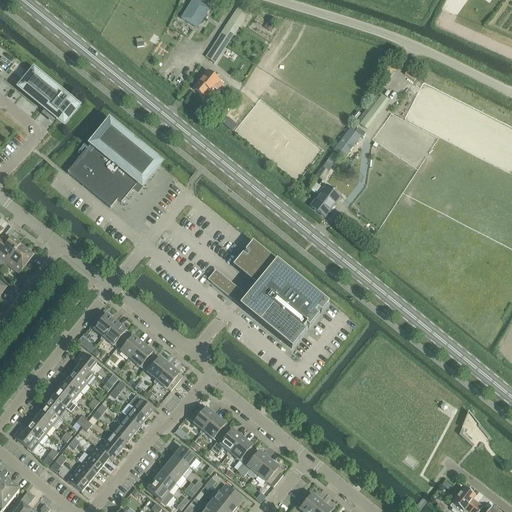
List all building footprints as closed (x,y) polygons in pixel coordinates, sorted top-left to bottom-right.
[(457,15),(467,0),(449,0),(445,7),(457,15)] [(183,16),(181,19),(181,21),(184,22),(186,22),(197,29),(206,15),(209,10),(193,1),(184,15),(183,16)] [(229,22),(206,58),(214,63),(215,64),(238,28),(229,22)] [(20,89),(41,106),(63,124),(76,108),(33,72),(20,89)] [(207,72),(193,89),(203,98),(209,91),(211,93),(214,89),(217,92),(223,85),(207,72)] [(380,95),(358,124),(367,131),(389,101),(380,95)] [(109,123),(67,174),(110,210),(117,201),(121,204),(133,189),(137,192),(141,187),(142,187),(160,165),(109,123)] [(350,129),(334,150),(345,158),(350,150),(349,149),(352,145),(353,146),(360,137),(350,129)] [(358,129),(355,133),(363,138),(365,135),(358,129)] [(331,154),(326,162),(332,167),(338,159),(331,154)] [(326,162),(316,176),(322,181),(332,167),(326,162)] [(162,169),(125,217),(141,229),(178,181),(162,169)] [(325,218),(340,198),(326,187),(324,190),(321,188),(317,194),(319,196),(310,208),(325,218)] [(361,228),(356,233),(366,241),(371,235),(361,228)] [(6,238),(0,245),(0,260),(6,265),(20,247),(11,240),(10,242),(6,238)] [(321,314),(328,305),(327,305),(252,244),(253,243),(252,243),(245,252),(245,253),(243,255),(242,255),(233,267),(258,287),(241,307),(292,349),(291,350),(306,333),(303,330),(306,327),(309,329),(318,317),(320,314),(321,314)] [(20,247),(6,265),(19,275),(33,257),(20,247)] [(215,272),(207,281),(230,300),(238,291),(232,286),(219,275),(215,272)] [(93,332),(101,338),(100,341),(102,342),(116,324),(106,316),(104,319),(100,316),(90,328),(94,331),(93,332)] [(116,324),(102,342),(103,343),(105,341),(113,348),(114,347),(117,350),(127,338),(123,335),(126,332),(116,324)] [(82,338),(77,344),(84,349),(88,344),(82,338)] [(120,353),(128,360),(127,362),(128,363),(143,346),(133,338),(130,341),(127,338),(117,350),(120,353)] [(143,346),(128,363),(129,364),(132,363),(140,369),(144,372),(153,359),(150,357),(152,354),(143,346)] [(75,363),(79,366),(89,374),(90,373),(96,365),(82,354),(75,363)] [(147,375),(155,381),(154,384),(155,385),(169,367),(159,359),(157,362),(153,359),(144,372),(147,374),(147,375)] [(73,374),(87,386),(94,377),(90,373),(89,374),(79,366),(73,374)] [(169,367),(155,385),(156,386),(159,385),(166,391),(167,390),(171,393),(180,381),(177,378),(179,375),(169,367)] [(66,383),(80,394),(87,386),(73,374),(66,383)] [(132,379),(127,385),(131,387),(135,382),(132,379)] [(73,402),(80,394),(66,383),(59,391),(73,402)] [(52,400),(66,411),(70,414),(77,406),(73,402),(59,391),(52,400)] [(136,398),(129,406),(146,420),(153,412),(140,401),(136,398)] [(45,408),(59,419),(66,411),(52,400),(45,408)] [(128,405),(121,414),(126,418),(140,429),(146,420),(129,406),(128,405)] [(191,413),(190,414),(193,417),(199,410),(196,407),(191,413)] [(38,417),(52,428),(59,419),(45,408),(38,417)] [(193,425),(201,432),(200,434),(201,435),(215,418),(205,410),(203,413),(199,410),(193,417),(189,422),(193,425)] [(31,425),(46,436),(52,428),(38,417),(31,425)] [(119,426),(133,437),(140,429),(126,418),(119,426)] [(215,418),(201,435),(202,437),(205,435),(213,441),(216,444),(226,431),(223,429),(225,426),(215,418)] [(35,441),(34,442),(38,445),(46,436),(31,425),(25,433),(35,441)] [(112,435),(126,446),(133,437),(119,426),(112,435)] [(21,429),(13,439),(27,450),(32,453),(38,445),(34,442),(35,441),(25,433),(21,429)] [(178,430),(174,435),(181,440),(185,435),(178,430)] [(217,457),(223,450),(227,453),(226,456),(228,457),(242,439),(232,431),(230,434),(226,431),(216,444),(211,451),(217,457)] [(105,443),(119,454),(126,446),(112,435),(105,443)] [(184,443),(196,453),(200,448),(194,443),(194,444),(188,439),(184,443)] [(242,439),(228,457),(229,458),(232,457),(239,463),(240,462),(243,465),(253,453),(249,450),(252,447),(242,439)] [(109,460),(112,463),(119,454),(105,443),(99,451),(98,451),(109,460)] [(88,457),(102,468),(109,460),(98,451),(99,451),(95,448),(88,457)] [(181,448),(174,457),(189,469),(194,473),(201,465),(196,461),(181,448)] [(244,478),(250,471),(254,475),(253,478),(254,479),(269,461),(259,453),(256,456),(253,453),(243,465),(237,473),(244,478)] [(81,465),(95,477),(102,468),(88,457),(81,465)] [(167,466),(182,478),(189,469),(174,457),(167,466)] [(269,461),(254,479),(255,480),(258,478),(266,484),(270,487),(280,475),(276,472),(279,469),(269,461)] [(75,474),(89,485),(95,477),(81,465),(75,474)] [(160,474),(175,486),(182,478),(167,466),(160,474)] [(205,473),(210,477),(214,472),(209,468),(205,473)] [(228,473),(225,477),(230,481),(233,477),(228,473)] [(67,482),(81,494),(89,485),(75,474),(67,482)] [(154,482),(169,494),(175,486),(160,474),(154,482)] [(0,511),(3,511),(19,493),(5,482),(6,481),(6,480),(6,478),(5,477),(4,476),(3,477),(1,477),(0,479),(0,478),(0,511)] [(154,482),(147,491),(156,499),(155,501),(160,505),(161,503),(166,507),(173,498),(169,494),(154,482)] [(198,482),(194,487),(198,491),(203,486),(198,482)] [(212,488),(207,484),(204,489),(208,493),(212,488)] [(236,511),(239,509),(237,508),(237,507),(243,500),(225,486),(220,493),(219,493),(214,499),(208,506),(203,511),(236,511)] [(190,492),(195,496),(198,491),(194,487),(190,492)] [(134,490),(131,494),(136,499),(140,495),(134,490)] [(454,511),(480,511),(483,509),(482,508),(481,509),(477,506),(478,505),(476,504),(476,505),(472,502),(473,501),(472,501),(474,499),(475,498),(464,490),(463,490),(459,496),(458,494),(453,500),(455,501),(452,504),(452,505),(450,508),(454,511)] [(22,505),(16,511),(30,511),(31,511),(30,511),(27,509),(34,499),(32,497),(28,494),(20,503),(22,505)] [(261,503),(266,497),(262,494),(257,500),(261,503)] [(299,511),(314,511),(322,504),(312,496),(309,499),(306,496),(296,508),(299,511)] [(185,499),(180,504),(185,508),(189,503),(185,499)]
